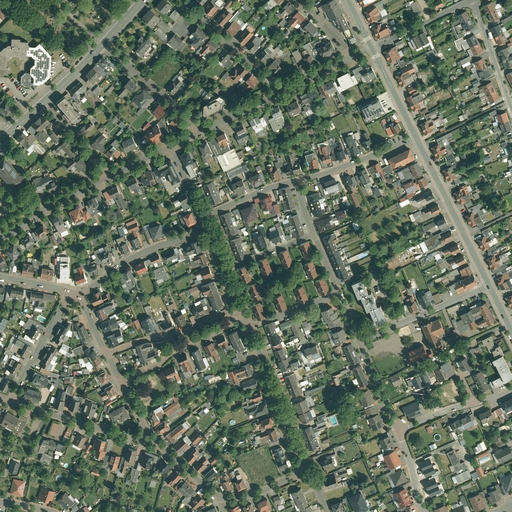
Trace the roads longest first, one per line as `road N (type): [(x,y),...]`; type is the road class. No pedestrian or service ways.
road 1 (residential): [(306,471),(254,494),(220,496),(153,439)]
road 2 (tertiary): [(415,138),(489,285)]
road 3 (residential): [(250,326),(306,471)]
road 4 (residential): [(153,439),(9,401)]
road 5 (residential): [(77,293),(138,254),(208,228)]
road 6 (residential): [(359,342),(489,285)]
road 7 (residential): [(282,89),(178,0)]
road 8 (residential): [(200,131),(102,43)]
road 9 (residential): [(9,401),(61,307),(77,293)]
road 10 (residential): [(0,240),(110,174)]
road 11 (residential): [(415,138),(295,181)]
road 12 (residential): [(225,313),(105,354)]
road 13 (residential): [(231,325),(119,382)]
